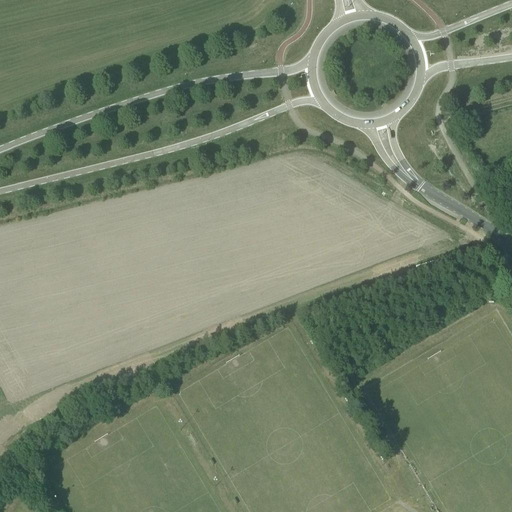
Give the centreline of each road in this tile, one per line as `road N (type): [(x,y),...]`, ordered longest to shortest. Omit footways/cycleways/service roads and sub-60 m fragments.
road 1 (primary): [(0,193),(321,103)]
road 2 (primary): [(312,60),(297,70),(185,87),(0,151)]
road 3 (tertiary): [(511,250),(410,177)]
